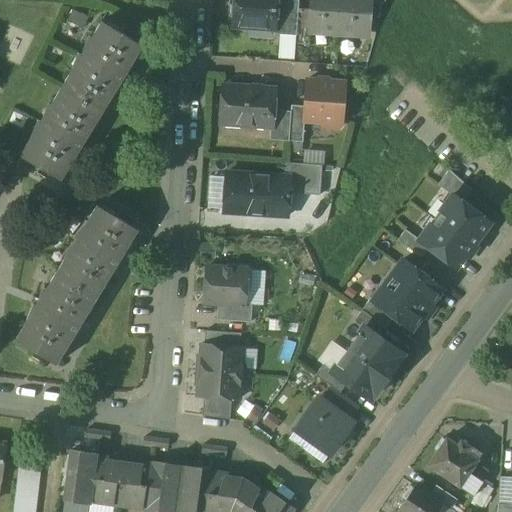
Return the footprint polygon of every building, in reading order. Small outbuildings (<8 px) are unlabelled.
[(234,0),(232,26),(273,29),(275,30),(276,0),(234,0)] [(299,0),(295,0),(276,0),(275,30),(273,29),(273,35),(296,36),(298,8),(299,0)] [(339,0),(310,0),(310,9),(309,30),(310,30),(338,32),(339,0)] [(339,0),(338,32),(368,34),(370,19),(374,15),(374,9),(371,5),(371,4),(371,0),(339,0)] [(310,9),(298,8),(296,36),(296,44),(309,45),(310,30),(309,30),(310,9)] [(100,23),(59,89),(100,114),(141,48),(100,23)] [(345,83),(306,81),(303,121),(321,123),(325,127),(337,128),(342,123),(345,83)] [(274,90),(224,86),(221,123),(272,127),(274,90)] [(100,114),(59,89),(19,155),(59,180),(100,114)] [(291,177),(225,173),(223,212),(288,216),(291,177)] [(489,225),(460,202),(450,194),(418,241),(456,269),(489,225)] [(97,205),(56,273),(97,298),(138,230),(97,205)] [(419,272),(403,260),(374,300),(372,302),(394,318),(411,330),(421,316),(426,320),(435,307),(430,304),(442,288),(419,272)] [(449,279),(427,262),(419,272),(442,288),(449,279)] [(251,270),(206,267),(204,303),(218,304),(244,306),(244,305),(245,291),(250,291),(251,270)] [(97,298),(56,273),(15,341),(56,366),(97,298)] [(394,318),(372,302),(374,300),(371,298),(362,310),(386,328),(394,318)] [(244,306),(218,304),(217,320),(251,322),(252,305),(244,305),(244,306)] [(386,328),(362,310),(354,321),(363,328),(364,327),(379,338),(386,328)] [(332,372),(331,372),(347,383),(370,400),(373,396),(373,397),(400,359),(400,358),(402,354),(379,338),(364,327),(363,328),(346,352),(332,372)] [(241,333),(205,331),(204,345),(240,347),(241,333)] [(323,365),(332,372),(346,352),(332,342),(318,361),(323,365)] [(204,345),(201,344),(199,371),(241,374),(243,348),(240,347),(204,345)] [(332,372),(323,365),(315,376),(331,387),(340,393),(347,383),(331,372),(332,372)] [(241,374),(199,371),(197,396),(203,397),(231,399),(239,399),(241,374)] [(340,393),(331,387),(321,401),(349,420),(359,407),(340,393)] [(231,399),(203,397),(202,416),(229,420),(231,399)] [(317,398),(295,428),(331,454),(353,423),(349,420),(321,401),(317,398)] [(98,431),(86,429),(85,437),(93,438),(98,435),(98,431)] [(111,432),(98,431),(98,435),(101,439),(109,440),(111,432)] [(157,438),(144,437),(143,445),(156,446),(157,438)] [(169,440),(157,438),(156,446),(168,448),(169,440)] [(468,448),(457,440),(453,445),(446,440),(445,441),(441,439),(435,449),(438,451),(428,466),(473,497),(474,497),(483,483),(469,473),(482,454),(469,446),(468,448)] [(215,447),(202,445),(201,453),(213,455),(215,447)] [(35,511),(43,450),(21,447),(13,511),(35,511)] [(215,447),(213,455),(226,456),(227,448),(215,447)] [(96,454),(71,451),(64,500),(90,503),(90,502),(89,501),(95,456),(96,456),(96,454)] [(96,456),(95,456),(89,501),(90,502),(118,505),(121,479),(111,478),(112,473),(107,472),(108,458),(96,456)] [(138,477),(133,476),(132,481),(121,479),(118,505),(146,509),(146,511),(147,511),(153,462),(152,462),(152,464),(140,462),(138,477)] [(170,479),(165,478),(167,464),(153,462),(147,511),(152,511),(176,511),(180,485),(169,484),(170,479)] [(196,483),(191,482),(190,487),(180,485),(176,511),(205,511),(212,470),(198,468),(196,483)] [(228,474),(212,472),(213,470),(212,470),(205,511),(229,511),(236,496),(227,492),(228,490),(223,488),(228,474)] [(271,473),(266,480),(276,487),(281,480),(271,473)] [(483,483),(474,497),(473,497),(471,501),(481,508),(494,490),(483,483)] [(251,499),(246,497),(246,499),(236,496),(229,511),(258,511),(272,494),(271,493),(270,495),(257,486),(251,499)] [(429,496),(414,486),(412,490),(410,489),(404,497),(406,499),(397,511),(450,511),(451,511),(450,510),(429,496)] [(457,500),(435,486),(429,496),(450,510),(457,500)] [(272,494),(258,511),(291,511),(293,509),(272,494)]
